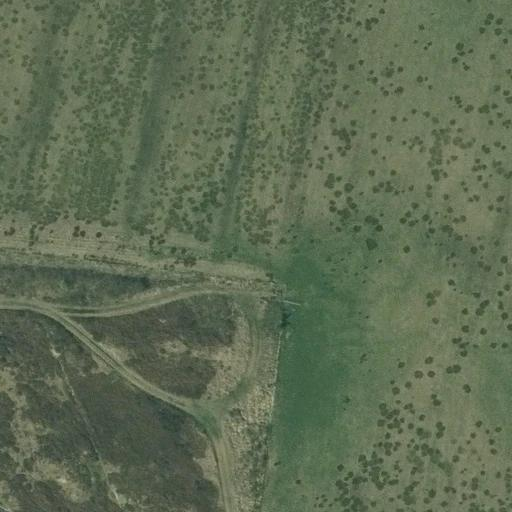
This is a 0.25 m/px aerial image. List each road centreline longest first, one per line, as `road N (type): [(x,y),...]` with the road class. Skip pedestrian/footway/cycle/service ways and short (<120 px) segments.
road 1 (track): [(47,309),(105,311),(215,285),(247,306),(249,349),(241,372),(203,411)]
road 2 (track): [(0,302),(47,309),(152,393),(203,411)]
